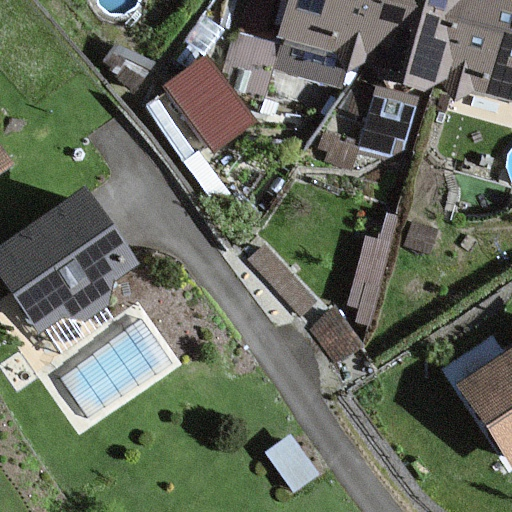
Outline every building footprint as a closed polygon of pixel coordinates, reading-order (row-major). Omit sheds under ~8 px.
[(288,0),(279,38),(362,59),(377,0),(288,0)] [(377,0),(362,59),(374,81),(420,94),(442,85),(463,0),(377,0)] [(511,0),(463,0),(442,85),(511,102),(511,0)] [(220,49),(171,70),(201,143),(251,123),(220,49)] [(0,174),(13,166),(0,147),(0,174)] [(83,322),(105,307),(108,282),(127,269),(79,196),(0,249),(0,279),(35,332),(61,315),(83,322)] [(511,352),(458,391),(511,468),(511,352)] [(288,434),(263,453),(292,494),(318,476),(288,434)]
